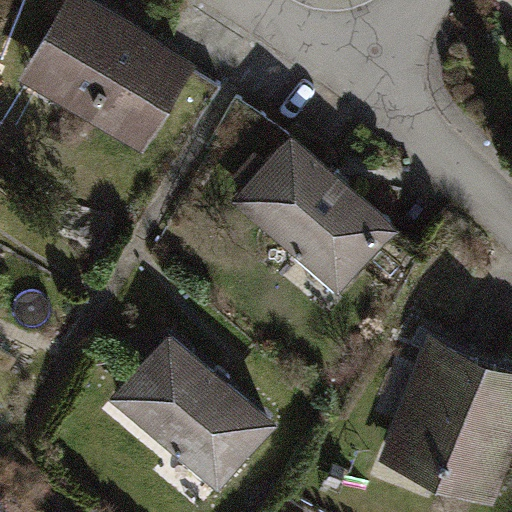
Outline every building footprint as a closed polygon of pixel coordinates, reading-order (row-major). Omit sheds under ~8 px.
[(189,57),(96,0),(54,0),(11,72),(134,147),(189,57)] [(392,219),(285,127),(223,200),(330,291),(392,219)] [(270,417),(162,326),(102,397),(210,488),(270,417)] [(511,440),(511,364),(422,331),(373,461),(488,504),(511,440)] [(34,511),(14,496),(0,511),(34,511)]
